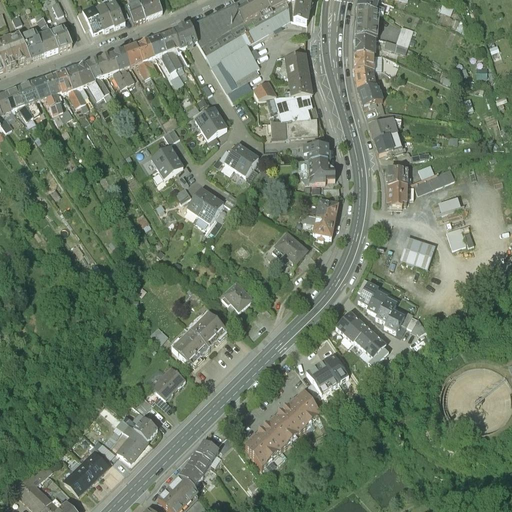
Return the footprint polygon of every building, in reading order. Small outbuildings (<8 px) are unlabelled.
[(155,0),(146,4),(144,0),(140,0),(137,2),(139,7),(146,23),(162,17),(155,0)] [(262,0),(253,0),(250,2),(259,17),(242,26),(249,38),(275,23),(262,0)] [(280,0),(262,0),(275,23),(285,17),(287,11),(284,7),(283,5),(280,0)] [(280,0),(283,5),(284,7),(297,0),(293,26),(306,29),(311,0),(280,0)] [(378,5),(361,0),(360,0),(359,5),(357,13),(374,18),(376,14),(378,5)] [(250,2),(234,11),(242,26),(259,17),(250,2)] [(58,7),(51,10),(57,22),(63,19),(58,7)] [(139,7),(127,12),(133,28),(146,23),(139,7)] [(445,8),(442,16),(453,20),(456,12),(445,8)] [(107,15),(104,9),(93,13),(95,17),(103,34),(103,35),(114,30),(107,15)] [(114,32),(124,27),(117,10),(107,15),(114,30),(114,32)] [(219,18),(190,29),(196,47),(197,48),(232,109),(252,98),(247,89),(258,82),(255,76),(259,74),(246,52),(290,27),(287,11),(285,17),(275,23),(249,38),(242,26),(234,11),(219,18)] [(374,18),(357,13),(356,25),(355,35),(377,37),(378,20),(374,18)] [(390,18),(381,14),(379,15),(376,14),(374,18),(378,20),(388,24),(390,18)] [(92,39),(103,34),(95,17),(84,22),(92,39)] [(46,21),(42,23),(46,30),(52,28),(49,20),(46,21)] [(39,24),(36,25),(40,33),(46,30),(42,23),(39,24)] [(64,33),(53,37),(54,31),(52,28),(46,30),(58,55),(72,50),(64,33)] [(183,32),(172,37),(179,54),(179,55),(180,56),(193,50),(196,49),(197,48),(196,47),(190,29),(183,32)] [(58,55),(46,30),(40,33),(42,36),(45,39),(37,42),(44,60),(58,55)] [(413,36),(402,32),(396,50),(407,54),(413,36)] [(377,37),(355,35),(354,45),(373,45),(376,45),(377,37)] [(35,37),(20,42),(31,65),(44,60),(37,42),(35,37)] [(179,54),(172,37),(160,41),(166,58),(171,68),(177,65),(174,59),(171,56),(179,54)] [(20,42),(19,39),(0,45),(0,65),(5,74),(31,65),(20,42)] [(166,58),(160,41),(148,46),(154,63),(161,60),(161,64),(165,71),(172,68),(171,68),(166,58)] [(373,45),(354,45),(354,53),(354,61),(378,61),(379,61),(379,54),(373,54),(373,45)] [(154,63),(148,46),(136,50),(143,67),(147,75),(153,72),(150,67),(148,65),(154,63)] [(396,50),(384,46),(383,53),(391,56),(391,55),(395,56),(396,50)] [(136,50),(124,55),(130,72),(139,68),(138,73),(141,78),(147,75),(143,67),(136,50)] [(130,72),(124,55),(112,59),(117,76),(122,84),(129,81),(126,76),(125,75),(126,73),(130,72)] [(117,76),(112,59),(99,64),(105,81),(113,78),(113,82),(116,87),(122,84),(117,76)] [(305,65),(304,60),(295,60),(295,78),(289,78),(286,86),(291,86),(308,85),(305,65)] [(378,61),(354,61),(354,67),(354,77),(371,77),(373,77),(373,68),(378,68),(378,61)] [(105,81),(99,64),(85,69),(99,94),(104,91),(101,86),(98,84),(105,81)] [(177,65),(171,68),(172,68),(176,75),(179,74),(181,72),(177,65)] [(172,68),(165,71),(169,79),(172,77),(176,75),(172,68)] [(99,94),(85,69),(78,72),(75,73),(82,92),(89,89),(89,92),(93,99),(99,95),(99,94)] [(153,72),(147,75),(151,82),(157,78),(156,76),(155,76),(153,72)] [(82,92),(75,73),(65,77),(72,95),(77,104),(82,101),(79,97),(76,94),(82,92)] [(147,75),(141,78),(145,85),(147,84),(151,82),(147,75)] [(65,77),(55,80),(61,97),(62,99),(68,97),(68,100),(72,106),(77,104),(72,95),(65,77)] [(371,77),(354,77),(355,87),(357,95),(374,92),(371,77)] [(55,80),(43,85),(50,101),(54,111),(59,109),(57,103),(54,100),(61,97),(55,80)] [(129,81),(122,84),(127,91),(128,90),(132,88),(129,81)] [(122,84),(116,87),(120,94),(123,93),(127,91),(122,84)] [(50,101),(43,85),(31,89),(40,105),(46,103),(46,106),(49,113),(50,113),(54,111),(50,101)] [(311,102),(308,85),(291,86),(294,104),(311,102)] [(206,88),(201,91),(207,102),(212,99),(206,88)] [(31,89),(18,94),(25,111),(29,117),(29,118),(35,114),(33,112),(30,109),(40,105),(31,89)] [(267,89),(253,97),(257,106),(273,105),(276,105),(267,89)] [(104,91),(99,94),(99,95),(103,101),(108,97),(104,91)] [(374,92),(357,95),(361,109),(363,114),(380,109),(374,92)] [(18,94),(5,99),(12,114),(12,116),(19,113),(20,116),(23,121),(29,117),(25,111),(18,94)] [(99,95),(93,99),(96,104),(103,101),(99,95)] [(5,99),(0,101),(0,118),(12,114),(5,99)] [(82,101),(77,104),(81,111),(86,108),(82,101)] [(294,104),(287,104),(294,128),(319,127),(311,102),(294,104)] [(77,104),(72,106),(76,113),(81,111),(77,104)] [(276,105),(273,105),(280,129),(288,128),(294,128),(287,104),(276,105)] [(35,114),(29,118),(32,123),(36,121),(38,120),(35,114)] [(214,114),(195,125),(201,136),(220,125),(214,114)] [(29,117),(23,121),(26,127),(29,125),(32,123),(29,118),(29,117)] [(4,124),(0,127),(0,130),(0,131),(5,138),(10,136),(11,135),(4,124)] [(220,125),(201,136),(208,147),(215,142),(227,136),(220,125)] [(294,128),(288,128),(289,145),(324,144),(319,127),(294,128)] [(383,127),(368,131),(371,139),(373,146),(392,140),(393,140),(396,140),(393,133),(385,135),(383,127)] [(288,128),(280,129),(281,146),(289,145),(288,128)] [(280,129),(271,129),(270,129),(271,147),(281,146),(280,129)] [(173,133),(163,139),(169,149),(179,143),(173,133)] [(392,140),(373,146),(376,153),(378,161),(392,156),(390,148),(394,147),(392,140)] [(208,147),(205,149),(208,154),(219,147),(215,142),(208,147)] [(394,147),(390,148),(392,156),(400,154),(398,146),(394,147)] [(326,152),(321,153),(321,150),(309,150),(309,153),(303,153),(304,161),(297,162),(297,169),(298,169),(308,169),(329,168),(328,159),(327,160),(326,157),(326,152)] [(237,151),(224,169),(234,177),(248,158),(237,151)] [(170,152),(151,163),(157,174),(176,163),(170,152)] [(428,157),(410,160),(411,167),(429,163),(428,157)] [(248,158),(234,177),(245,184),(258,166),(248,158)] [(275,159),(263,159),(264,171),(275,170),(275,159)] [(297,160),(287,161),(288,170),(297,169),(297,162),(297,160)] [(176,163),(157,174),(164,185),(176,178),(183,174),(176,163)] [(329,168),(308,169),(308,178),(309,191),(325,191),(325,188),(334,187),(334,182),(334,178),(333,176),(331,174),(329,174),(329,168)] [(308,169),(298,169),(298,179),(308,178),(308,169)] [(429,169),(417,174),(422,186),(430,182),(434,181),(429,169)] [(183,174),(176,178),(179,183),(182,181),(183,181),(189,177),(186,172),(183,174)] [(450,174),(438,179),(441,187),(453,182),(450,174)] [(402,176),(402,175),(395,175),(389,175),(386,175),(385,184),(387,184),(387,187),(387,192),(406,192),(406,176),(402,176)] [(434,181),(430,182),(434,190),(441,187),(438,179),(434,181)] [(182,181),(179,183),(184,192),(185,192),(188,190),(183,181),(182,181)] [(422,186),(413,189),(416,197),(434,190),(430,182),(422,186)] [(184,192),(174,199),(180,209),(191,203),(185,192),(184,192)] [(387,200),(388,211),(405,211),(405,205),(413,205),(412,192),(406,192),(387,192),(387,200)] [(338,194),(323,194),(323,203),(338,203),(338,194)] [(201,195),(187,214),(198,222),(212,203),(201,195)] [(238,206),(229,199),(222,209),(232,216),(238,206)] [(442,207),(445,217),(465,211),(462,202),(442,207)] [(212,203),(198,222),(209,230),(223,211),(212,203)] [(331,207),(325,206),(325,209),(319,208),(316,224),(334,228),(336,221),(337,211),(330,210),(331,207)] [(316,224),(312,224),(310,230),(315,231),(313,241),(319,243),(318,245),(323,246),(323,244),(331,245),(332,237),(334,228),(316,224)] [(455,255),(476,248),(470,229),(449,235),(455,255)] [(293,247),(287,241),(276,253),(273,250),(269,255),(279,264),(282,261),(290,269),(291,268),(295,271),(300,265),(306,258),(301,254),(301,252),(294,245),(293,247)] [(435,254),(407,244),(400,266),(428,277),(435,254)] [(357,295),(362,298),(367,289),(369,286),(363,283),(357,295)] [(241,294),(237,289),(221,303),(228,310),(230,307),(238,317),(245,311),(251,306),(244,299),(246,297),(242,293),(241,294)] [(378,294),(367,289),(362,298),(357,307),(368,313),(366,316),(378,294)] [(375,324),(386,303),(376,298),(378,295),(378,294),(366,316),(376,321),(375,324)] [(384,333),(395,311),(385,306),(387,303),(386,303),(375,324),(385,329),(383,333),(384,333)] [(395,339),(404,323),(393,317),(396,312),(395,311),(384,333),(395,339)] [(226,336),(207,316),(198,324),(194,320),(185,329),(209,353),(217,345),(226,336)] [(358,327),(350,319),(335,334),(344,342),(358,327)] [(366,335),(358,327),(344,342),(352,350),(366,335)] [(167,338),(158,329),(150,336),(159,346),(167,338)] [(209,353),(185,329),(176,339),(180,342),(171,351),(191,370),(201,361),(209,353)] [(376,344),(366,335),(352,350),(354,349),(363,357),(376,344)] [(385,353),(376,344),(363,357),(372,367),(379,360),(385,353)] [(379,360),(372,367),(368,372),(372,376),(384,364),(379,360)] [(324,368),(306,380),(313,390),(319,400),(321,402),(339,391),(324,368)] [(176,374),(170,369),(164,376),(165,377),(159,383),(158,383),(151,390),(166,404),(173,397),(172,396),(175,392),(178,389),(179,390),(185,383),(177,376),(178,375),(176,374)] [(314,403),(319,400),(313,390),(308,393),(314,403)] [(318,421),(303,399),(292,410),(276,425),(258,441),(245,454),(261,475),(318,421)] [(152,408),(144,400),(140,404),(148,412),(152,408)] [(148,412),(140,404),(135,410),(143,417),(148,412)] [(157,432),(144,420),(134,432),(147,444),(152,439),(157,432)] [(131,439),(117,455),(125,462),(130,466),(139,455),(147,444),(134,432),(130,428),(125,433),(131,439)] [(206,447),(203,445),(199,452),(195,458),(210,468),(212,466),(218,455),(206,447)] [(106,459),(98,452),(93,447),(89,451),(93,455),(102,464),(106,459)] [(117,455),(112,451),(107,456),(121,467),(125,462),(117,455)] [(102,464),(93,455),(83,465),(97,480),(108,470),(102,464)] [(210,468),(195,458),(191,465),(187,471),(202,481),(209,469),(210,468)] [(83,465),(80,463),(71,471),(74,474),(88,489),(97,480),(83,465)] [(51,503),(36,486),(48,475),(40,467),(22,483),(46,508),(51,503)] [(200,483),(185,473),(182,477),(178,482),(180,483),(193,491),(197,487),(198,485),(200,483)] [(74,474),(64,483),(78,498),(88,489),(74,474)] [(46,508),(22,483),(12,491),(32,511),(50,511),(46,508)] [(169,494),(158,506),(164,511),(184,511),(197,498),(196,495),(193,491),(180,483),(169,494)] [(58,511),(51,503),(46,508),(50,511),(58,511)]
